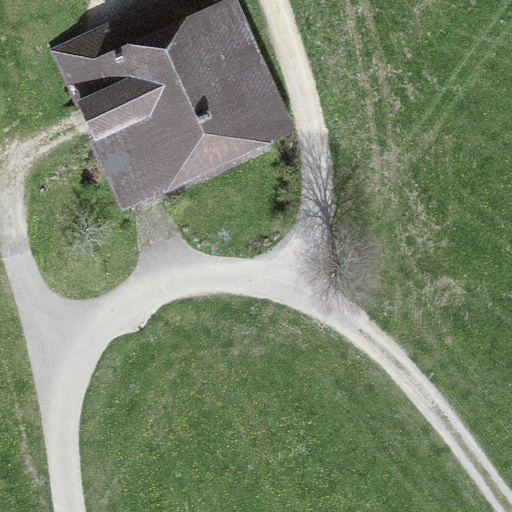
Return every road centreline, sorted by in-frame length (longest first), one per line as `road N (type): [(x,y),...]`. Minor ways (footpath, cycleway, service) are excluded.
road 1 (track): [(509,511),(438,407),(344,315),(298,290),(201,267),(124,293),(90,318),(68,354),(57,386),(56,444),(66,511)]
road 2 (track): [(298,290),(314,217),(305,111),(269,0)]
road 3 (track): [(68,354),(39,316),(15,256),(8,201),(12,161),(65,134)]
